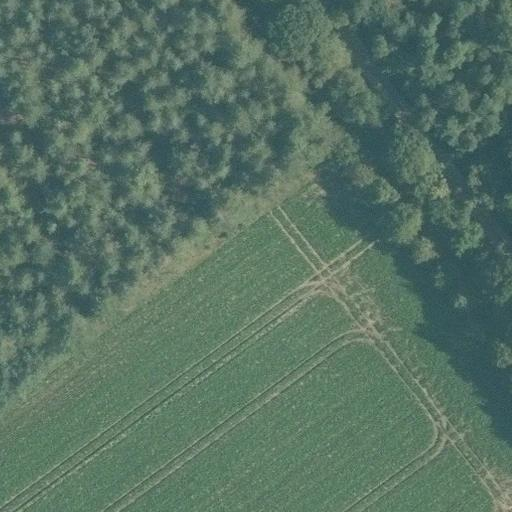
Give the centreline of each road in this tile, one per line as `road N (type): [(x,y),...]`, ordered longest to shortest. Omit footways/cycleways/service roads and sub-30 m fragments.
road 1 (track): [(243,0),(511,337)]
road 2 (track): [(323,0),(511,239)]
